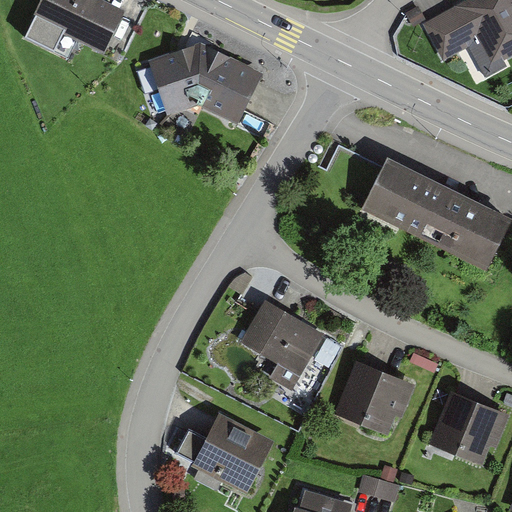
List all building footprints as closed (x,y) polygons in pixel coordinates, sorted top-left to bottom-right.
[(63,35),(106,54),(127,8),(108,0),(45,0),(29,37),(56,49),(63,35)] [(448,65),(483,48),(493,70),(511,60),(511,0),(470,0),(461,5),(463,9),(429,26),(448,65)] [(263,71),(205,44),(150,61),(165,112),(190,104),(237,126),(263,71)] [(388,160),(363,209),(487,273),(511,224),(388,160)] [(271,299),(240,345),(298,384),(329,338),(271,299)] [(365,365),(345,412),(395,433),(414,386),(365,365)] [(511,416),(462,393),(439,442),(490,465),(511,417),(511,416)] [(226,416),(198,467),(251,496),(279,445),(226,416)] [(192,428),(183,454),(198,459),(207,433),(192,428)] [(368,473),(363,490),(398,500),(402,483),(368,473)] [(312,492),(307,508),(304,507),(302,511),(361,511),(363,507),(312,492)]
